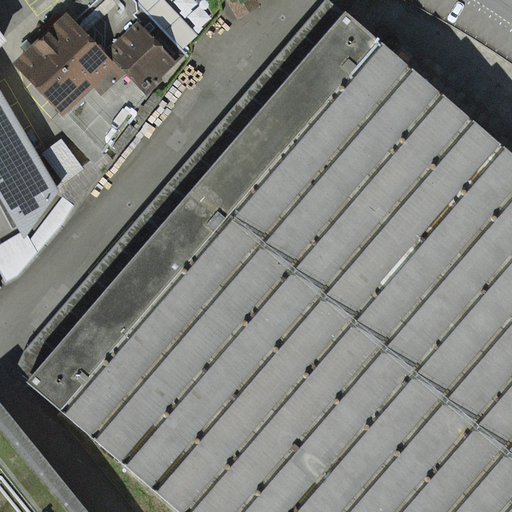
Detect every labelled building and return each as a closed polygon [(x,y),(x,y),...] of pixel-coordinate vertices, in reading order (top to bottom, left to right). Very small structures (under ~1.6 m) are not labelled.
[(36,47),(19,63),(85,134),(75,144),(94,164),(158,83),(155,80),(180,56),(158,33),(150,41),(137,27),(141,22),(135,15),(137,13),(137,4),(133,0),(96,0),(94,2),(92,0),(79,0),(76,3),(83,11),(71,24),(66,19),(48,36),(42,32),(38,35),(33,40),(36,47)] [(248,0),(226,0),(238,24),(256,15),(248,0)] [(511,511),(511,162),(342,17),(277,92),(27,382),(178,511),(511,511)] [(0,100),(0,209),(11,231),(21,225),(26,233),(55,194),(0,100)] [(0,511),(76,511),(0,417),(0,511)]
